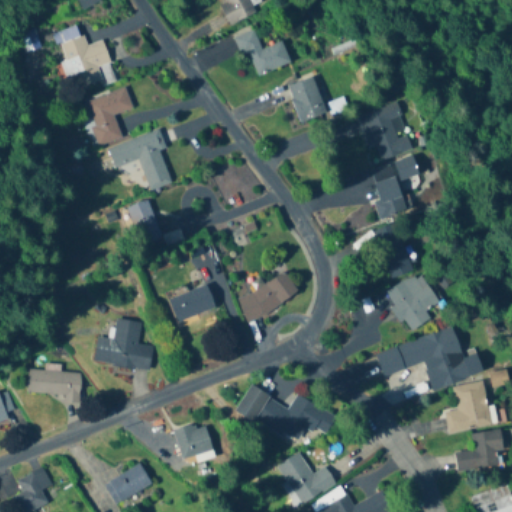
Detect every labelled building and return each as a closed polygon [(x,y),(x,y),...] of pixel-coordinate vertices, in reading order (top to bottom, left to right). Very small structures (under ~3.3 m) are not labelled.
[(255,14),(252,6),(261,2),(260,0),(219,0),(230,25),(255,14)] [(110,64),(102,40),(85,47),(77,26),(52,34),(68,78),(81,73),(86,86),(102,81),(98,68),(110,64)] [(282,41),(260,49),(253,31),(233,38),(239,53),(247,50),(257,75),(290,63),(282,41)] [(286,86),(300,122),(326,113),(312,77),(286,86)] [(131,109),(124,88),(84,102),(99,146),(121,139),(113,115),(131,109)] [(412,149),(407,135),(397,138),(391,120),(401,116),(396,102),(356,115),(367,146),(375,143),(381,160),(412,149)] [(139,160),(148,190),(170,183),(159,150),(165,149),(159,131),(108,147),(114,167),(139,160)] [(419,174),(413,155),(394,161),(401,180),(419,174)] [(379,219),(406,210),(392,163),(371,170),(380,200),(374,202),(379,219)] [(125,208),(141,246),(161,238),(146,199),(125,208)] [(390,279),(413,271),(395,222),(372,231),(390,279)] [(235,302),(249,324),(298,293),(284,271),(235,302)] [(383,294),(400,324),(403,322),(410,332),(429,320),(424,311),(438,303),(419,272),(383,294)] [(206,285),(168,300),(177,323),(215,308),(206,285)] [(148,371),(151,347),(136,345),(139,322),(113,320),(111,340),(95,338),(92,364),(148,371)] [(431,391),(469,380),(454,328),(375,352),(382,376),(423,364),(431,391)] [(79,373),(27,371),(26,395),(63,396),(63,403),(78,403),(79,373)] [(492,385),(507,384),(506,373),(491,374),(492,385)] [(443,413),(447,434),(493,426),(485,382),(452,388),(456,411),(443,413)] [(295,444),(306,425),(325,436),(336,418),(296,395),(288,408),(250,386),(236,410),(295,444)] [(0,423),(13,419),(3,391),(0,391),(0,423)] [(173,431),(181,461),(211,452),(204,423),(173,431)] [(455,452),(457,472),(500,466),(498,451),(504,450),(501,430),(471,434),(473,450),(455,452)] [(299,505),(335,484),(325,467),(311,475),(298,453),(276,466),(299,505)] [(103,484),(114,505),(150,484),(138,464),(103,484)] [(41,491),(50,486),(41,468),(16,480),(22,493),(14,496),(21,511),(28,511),(47,503),(41,491)] [(511,511),(511,490),(509,483),(469,498),(473,511),(511,511)] [(391,511),(382,491),(350,506),(342,489),(313,502),(317,511),(391,511)]
